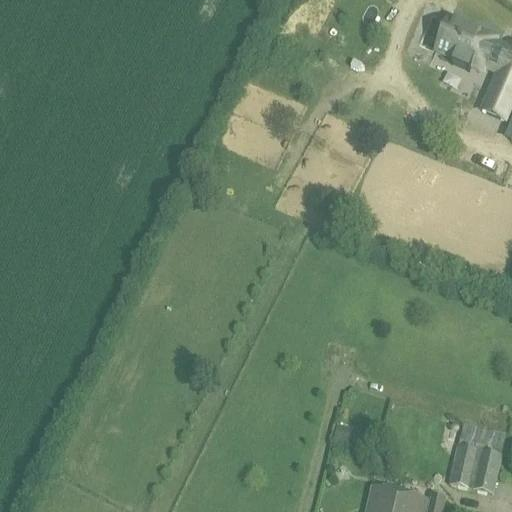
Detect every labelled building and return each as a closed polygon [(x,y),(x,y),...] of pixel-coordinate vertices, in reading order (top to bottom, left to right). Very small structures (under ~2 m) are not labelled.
[(486,113),(508,122),(511,111),(511,45),(509,49),(494,43),(496,40),(449,21),(446,28),(442,26),(435,46),(439,47),(437,53),(455,60),(453,66),(471,73),(473,67),(484,72),(486,65),(501,71),(486,113)] [(337,426),(333,442),(351,446),(354,430),(337,426)] [(448,487),(492,497),(503,452),(504,453),(508,437),(494,434),(463,426),(448,487)] [(367,511),(395,511),(399,497),(373,491),(367,511)] [(395,511),(442,511),(445,501),(431,499),(430,504),(426,503),(425,503),(399,497),(395,511)]
